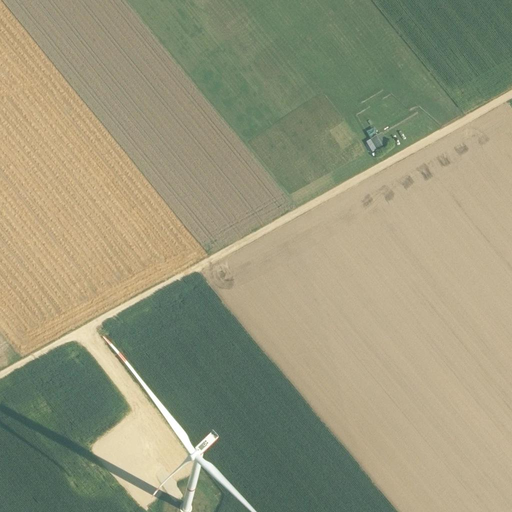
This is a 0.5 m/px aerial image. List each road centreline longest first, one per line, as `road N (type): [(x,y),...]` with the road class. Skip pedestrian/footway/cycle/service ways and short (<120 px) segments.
road 1 (track): [(0,380),(511,98)]
road 2 (track): [(87,331),(190,465)]
